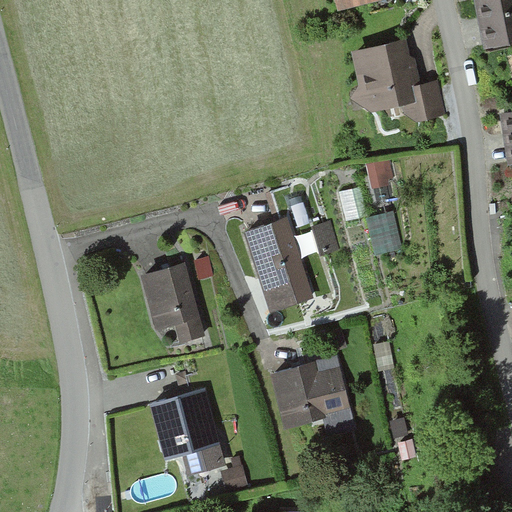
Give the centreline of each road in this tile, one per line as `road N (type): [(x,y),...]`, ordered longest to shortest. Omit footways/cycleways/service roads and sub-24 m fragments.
road 1 (tertiary): [(0,60),(73,376),(69,511)]
road 2 (residential): [(443,0),(473,125),(488,295),(511,378)]
